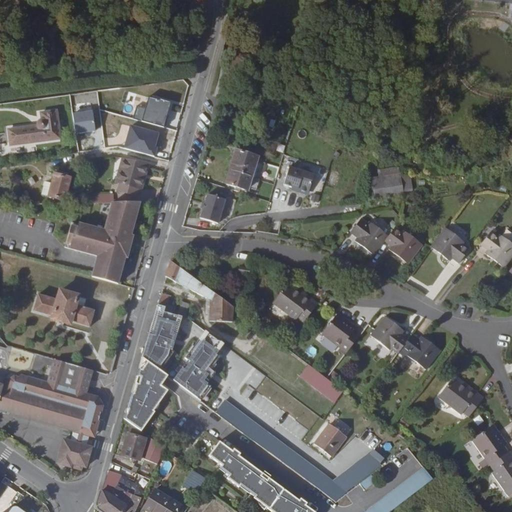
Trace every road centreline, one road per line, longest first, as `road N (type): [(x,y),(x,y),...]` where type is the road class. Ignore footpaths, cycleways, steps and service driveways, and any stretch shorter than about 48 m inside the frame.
road 1 (unknown): [(141,306),(191,336),(221,364),(236,394),(325,464),(336,467),(362,445)]
road 2 (tertiary): [(159,239),(79,506)]
road 3 (tertiary): [(217,0),(159,239)]
road 4 (residential): [(159,239),(245,244),(311,265)]
